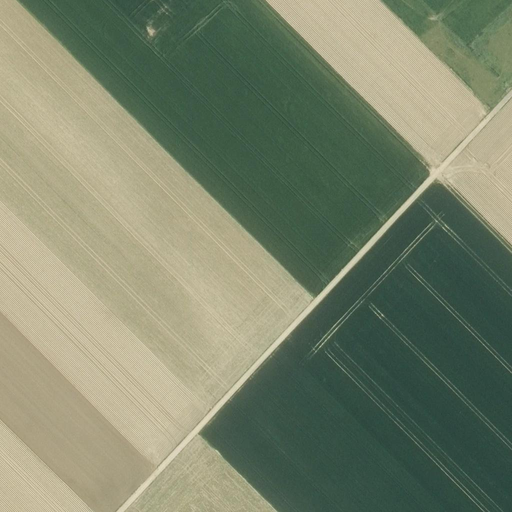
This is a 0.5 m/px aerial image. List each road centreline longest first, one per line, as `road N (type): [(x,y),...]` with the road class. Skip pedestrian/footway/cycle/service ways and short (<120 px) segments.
road 1 (track): [(132,511),(511,107)]
road 2 (track): [(262,0),(442,179)]
